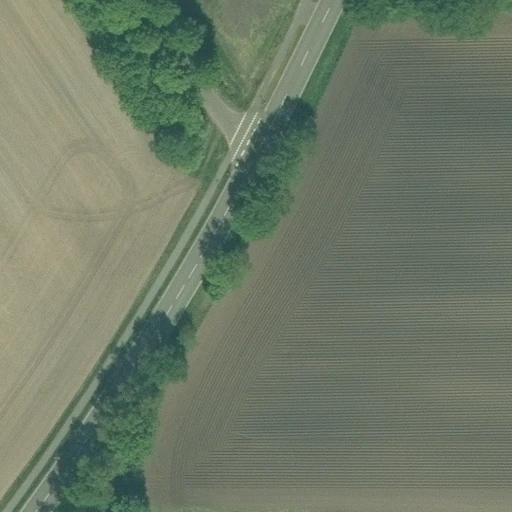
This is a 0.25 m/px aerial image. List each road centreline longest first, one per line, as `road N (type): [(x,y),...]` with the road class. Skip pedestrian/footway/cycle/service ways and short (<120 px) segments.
road 1 (secondary): [(35,511),(177,297),(259,147)]
road 2 (unclassified): [(259,147),(220,116),(142,0)]
road 3 (secondary): [(259,147),(332,0)]
